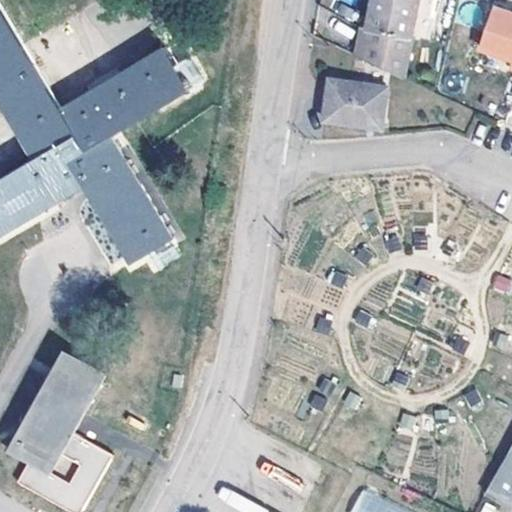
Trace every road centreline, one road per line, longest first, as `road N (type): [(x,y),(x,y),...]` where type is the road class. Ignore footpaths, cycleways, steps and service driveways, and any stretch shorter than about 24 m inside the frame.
road 1 (residential): [(263,158),(223,397),(170,511)]
road 2 (unknown): [(9,140),(242,0)]
road 3 (residential): [(263,158),(432,150),(511,177)]
road 4 (residential): [(288,0),(263,158)]
